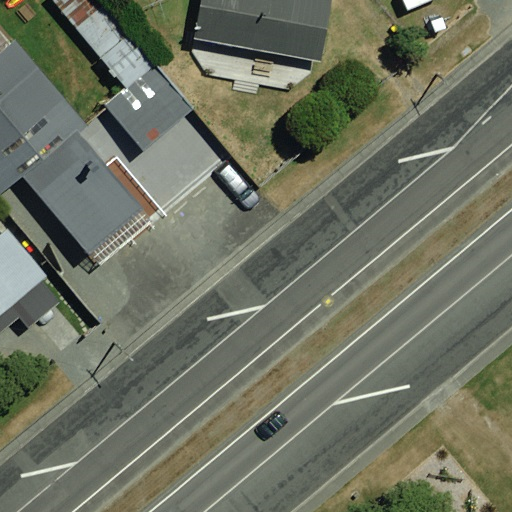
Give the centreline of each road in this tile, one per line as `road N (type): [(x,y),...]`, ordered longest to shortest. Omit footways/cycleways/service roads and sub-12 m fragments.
road 1 (trunk): [(47,511),(511,124)]
road 2 (trunk): [(511,230),(175,511)]
